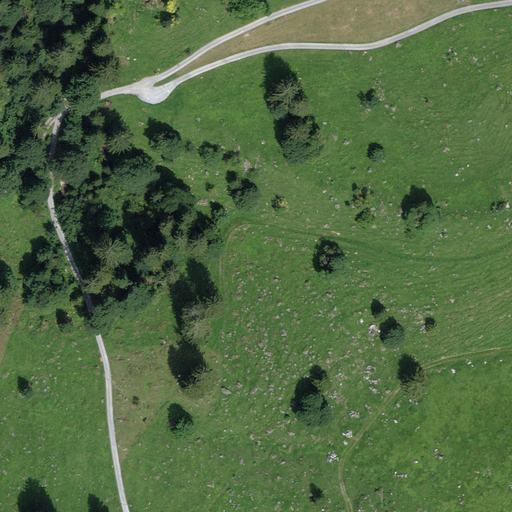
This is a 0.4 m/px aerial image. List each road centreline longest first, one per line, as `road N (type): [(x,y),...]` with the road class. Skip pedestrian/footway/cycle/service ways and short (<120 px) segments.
road 1 (track): [(511,243),(432,258),(240,219),(220,246),(217,332),(117,471)]
road 2 (track): [(125,511),(104,357),(51,210),(49,177),(60,113),(85,99),(140,89)]
road 3 (track): [(140,89),(159,91),(263,49),(368,46),(449,13),(511,2)]
road 4 (track): [(352,511),(345,460),(407,381),(436,362),(511,349)]
road 5 (track): [(140,89),(217,40),(315,0)]
